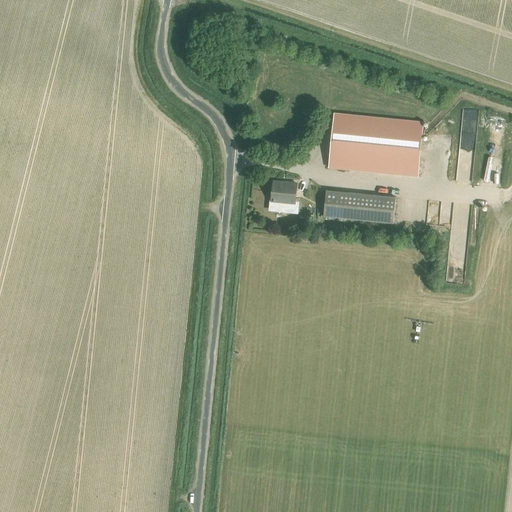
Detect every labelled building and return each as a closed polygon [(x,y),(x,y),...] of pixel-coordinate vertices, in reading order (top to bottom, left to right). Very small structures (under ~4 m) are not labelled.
[(329,167),(418,176),(423,124),(334,115),(329,167)] [(274,181),(272,198),(284,200),(284,203),(283,210),(296,212),(297,205),(295,204),(297,184),(274,181)] [(324,217),(393,224),(396,198),(327,191),(324,217)] [(442,209),(442,217),(453,217),(453,209),(442,209)] [(451,274),(467,275),(470,214),(453,213),(451,274)]
